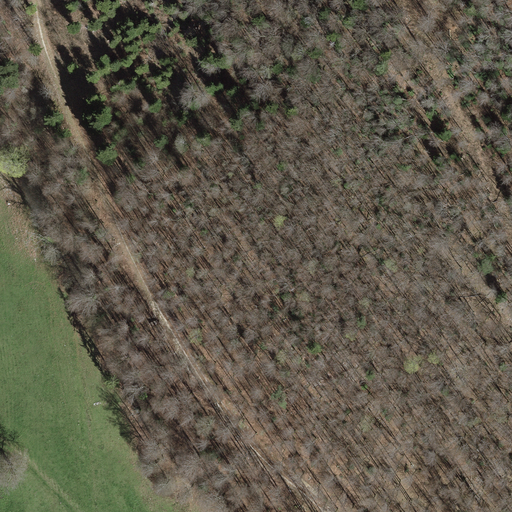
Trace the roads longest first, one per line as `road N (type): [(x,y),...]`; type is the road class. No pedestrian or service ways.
road 1 (track): [(33,0),(99,199),(153,307),(257,460),(317,511)]
road 2 (track): [(91,511),(63,205),(18,29)]
road 3 (track): [(511,238),(401,0)]
